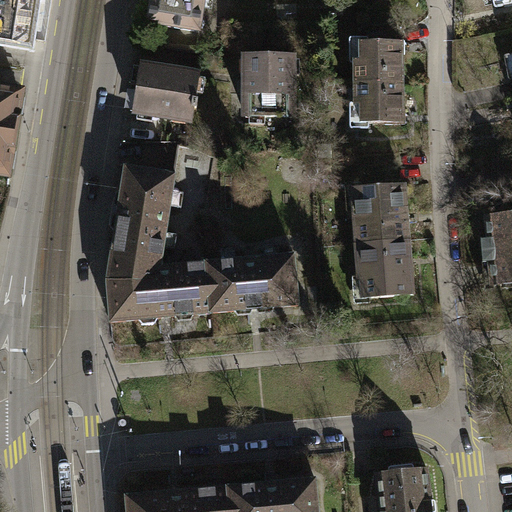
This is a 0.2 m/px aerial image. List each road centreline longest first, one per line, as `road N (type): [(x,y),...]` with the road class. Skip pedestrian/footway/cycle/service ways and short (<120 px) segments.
road 1 (trunk): [(37,511),(81,0)]
road 2 (trunk): [(46,0),(3,511)]
road 3 (primary): [(94,451),(84,243),(117,0)]
road 4 (residential): [(461,419),(440,189),(436,0)]
road 5 (residential): [(94,451),(461,419)]
road 6 (primary): [(67,0),(20,285)]
